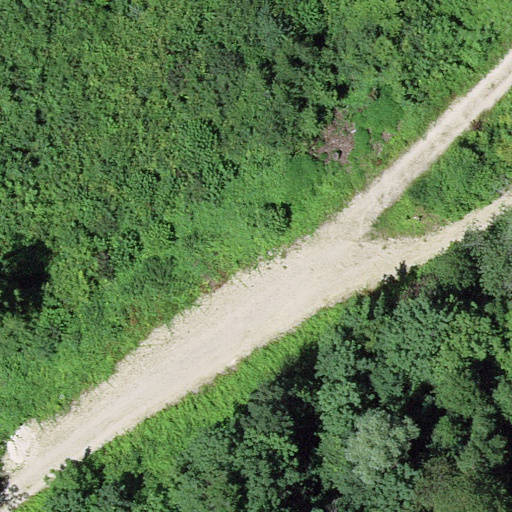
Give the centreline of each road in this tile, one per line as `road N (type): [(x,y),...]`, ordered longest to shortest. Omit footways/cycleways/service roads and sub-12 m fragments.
road 1 (track): [(0,495),(211,339),(311,276)]
road 2 (track): [(311,276),(511,53)]
road 3 (track): [(311,276),(511,180)]
